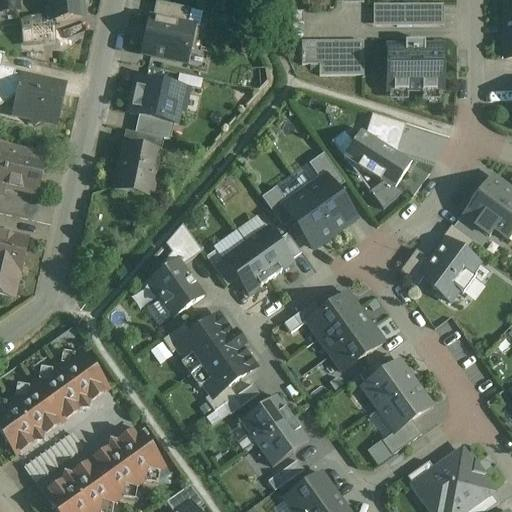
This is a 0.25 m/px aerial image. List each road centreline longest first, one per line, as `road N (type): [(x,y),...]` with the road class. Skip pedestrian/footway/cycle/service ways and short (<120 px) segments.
road 1 (residential): [(117,0),(53,291),(0,340)]
road 2 (residential): [(363,256),(474,414)]
road 3 (residential): [(472,139),(428,205),(363,256)]
road 4 (residential): [(363,256),(248,336)]
road 5 (residential): [(471,0),(472,139)]
road 6 (residential): [(474,414),(361,493)]
